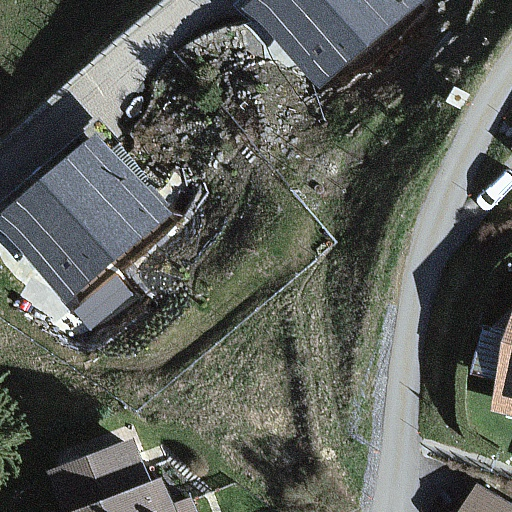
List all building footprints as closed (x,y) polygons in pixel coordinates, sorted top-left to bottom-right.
[(412,0),(269,0),(261,7),(321,77),(412,0)] [(164,210),(104,140),(9,221),(69,291),(164,210)] [(511,360),(498,404),(511,408),(511,360)] [(71,511),(185,511),(175,479),(160,483),(146,440),(57,468),(71,511)] [(510,511),(479,491),(465,511),(510,511)]
